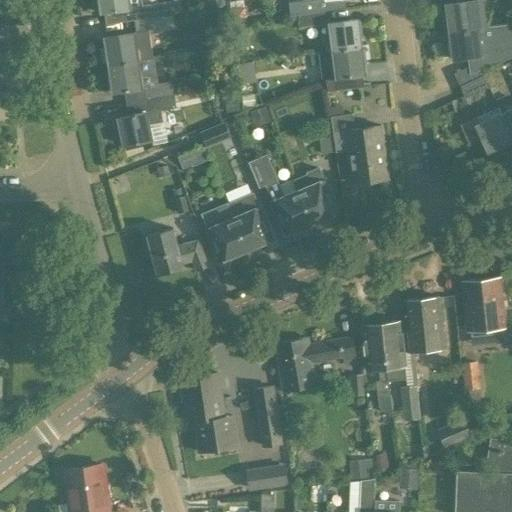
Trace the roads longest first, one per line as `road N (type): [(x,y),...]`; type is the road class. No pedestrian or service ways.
road 1 (tertiary): [(132,369),(166,343),(431,230)]
road 2 (residential): [(431,230),(399,0)]
road 3 (residential): [(79,187),(47,0)]
road 4 (residential): [(132,369),(79,187)]
road 5 (tertiary): [(0,471),(132,369)]
road 6 (residential): [(170,511),(132,369)]
